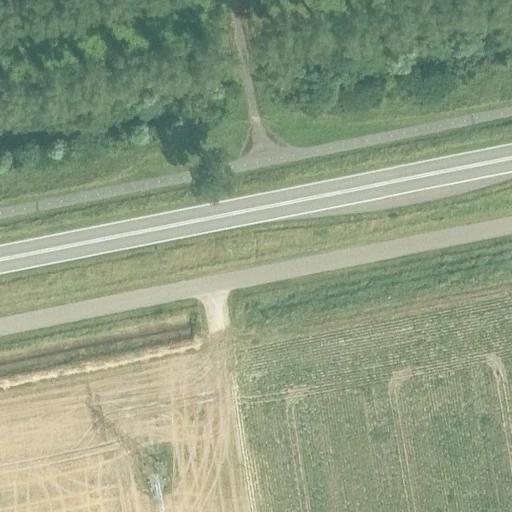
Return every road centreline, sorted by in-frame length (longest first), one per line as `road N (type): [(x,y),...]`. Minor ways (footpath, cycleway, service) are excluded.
road 1 (unclassified): [(0,326),(511,224)]
road 2 (trunk): [(0,250),(511,149)]
